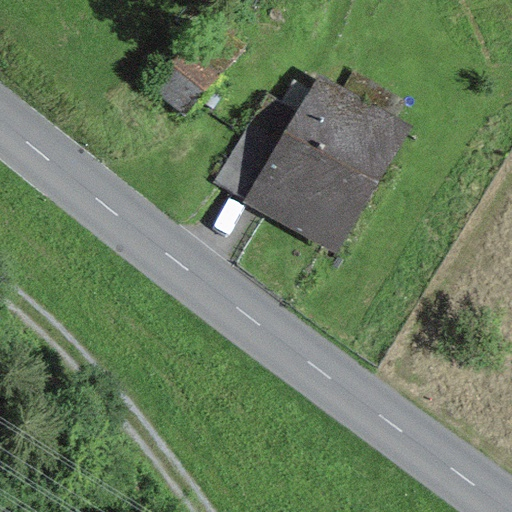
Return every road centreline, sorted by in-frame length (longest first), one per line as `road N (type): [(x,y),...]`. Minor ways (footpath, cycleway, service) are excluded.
road 1 (secondary): [(511,511),(0,119)]
road 2 (track): [(203,511),(130,413),(0,291)]
